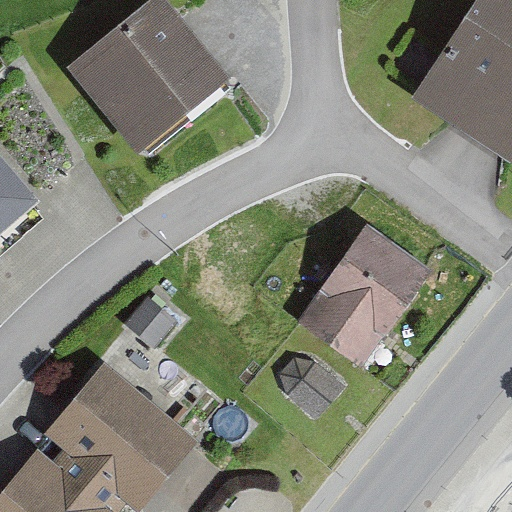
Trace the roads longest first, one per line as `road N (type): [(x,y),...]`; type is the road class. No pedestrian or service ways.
road 1 (residential): [(0,366),(164,222),(290,160),(332,152)]
road 2 (secondary): [(369,511),(511,336)]
road 3 (residential): [(466,226),(370,159),(332,152)]
road 4 (residential): [(332,152),(319,0)]
